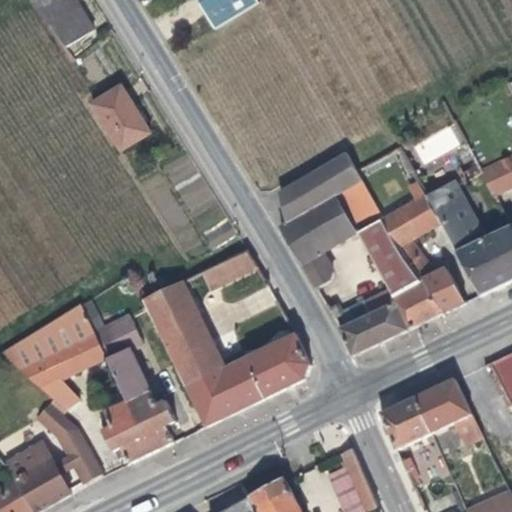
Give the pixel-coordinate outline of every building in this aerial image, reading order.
[(58,49),(64,46),(91,30),(73,0),(32,0),(28,3),(34,10),(58,49)] [(195,0),(213,30),(257,2),(255,0),(195,0)] [(89,101),(118,149),(150,131),(121,83),(89,101)] [(312,111),(299,91),(284,101),(296,121),(312,111)] [(422,164),(460,144),(450,125),(412,145),(422,164)] [(493,196),(511,186),(511,156),(481,172),(493,196)] [(352,359),(442,316),(384,221),(375,206),(349,162),(267,209),(316,291),(330,283),(332,275),(321,256),(357,235),(388,291),(341,315),(336,306),(327,310),(341,335),(352,359)] [(384,221),(427,197),(418,182),(375,206),(384,221)] [(481,297),(511,282),(511,229),(511,227),(486,240),(453,183),(427,197),(441,225),(481,297)] [(442,316),(464,305),(446,270),(437,275),(414,240),(441,225),(427,197),(384,221),(442,316)] [(210,293),(257,270),(247,252),(200,274),(210,293)] [(182,283),(144,302),(147,309),(160,337),(196,410),(205,430),(307,381),(311,368),(296,336),(246,360),(224,370),(220,361),(182,283)] [(147,309),(94,334),(107,362),(118,386),(152,455),(174,444),(168,431),(176,426),(163,398),(153,402),(129,352),(160,337),(147,309)] [(94,334),(19,371),(69,419),(80,405),(58,385),(107,362),(94,334)] [(224,370),(246,360),(241,350),(220,361),(224,370)] [(511,353),(489,364),(511,411),(511,413),(511,353)] [(396,451),(431,435),(455,423),(471,416),(454,380),(415,398),(380,415),(396,451)] [(129,467),(152,455),(118,386),(110,391),(117,407),(104,414),(109,423),(100,428),(113,456),(121,452),(129,467)] [(74,429),(50,407),(40,422),(58,438),(74,429)] [(194,435),(205,430),(196,410),(185,415),(194,435)] [(465,444),(481,437),(471,416),(455,423),(465,444)] [(82,484),(101,474),(78,432),(74,429),(58,438),(82,484)] [(15,482),(32,511),(44,511),(70,498),(42,447),(3,469),(15,482)] [(353,451),(343,456),(367,511),(377,507),(353,451)] [(402,465),(409,480),(416,476),(410,461),(402,465)] [(0,490),(0,511),(32,511),(15,482),(0,490)] [(300,511),(285,484),(251,502),(255,511),(300,511)] [(464,511),(511,511),(511,503),(508,494),(464,511)] [(255,511),(251,502),(232,511),(255,511)]
